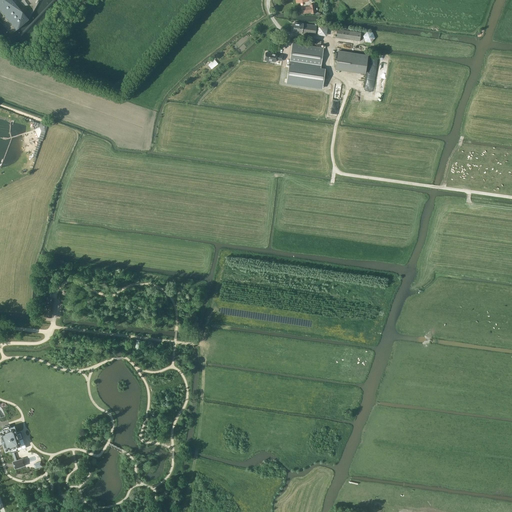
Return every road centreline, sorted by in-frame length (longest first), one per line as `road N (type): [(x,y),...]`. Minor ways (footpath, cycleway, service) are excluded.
road 1 (track): [(388,275),(225,252),(204,338),(195,344)]
road 2 (track): [(197,0),(138,74),(107,86),(73,77),(63,57),(68,31),(92,5)]
road 3 (track): [(284,32),(329,41),(326,70),(349,86),(332,182)]
road 4 (track): [(511,209),(455,206),(420,286)]
